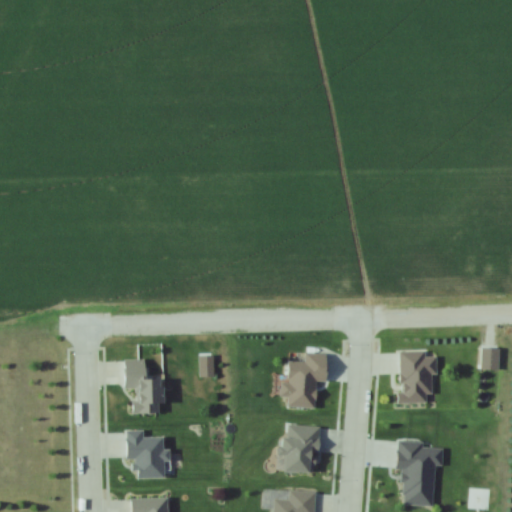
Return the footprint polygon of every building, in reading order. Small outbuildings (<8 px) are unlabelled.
[(511,295),(511,276),(491,276),(491,295),(511,295)] [(435,403),(434,351),(398,351),(399,404),(435,403)] [(287,407),(320,408),(321,368),(322,368),(323,355),(304,355),(303,361),(287,360),(286,383),(281,383),(281,398),(288,398),(287,407)] [(163,375),(145,375),(145,360),(124,360),(125,390),(134,390),(134,415),(160,415),(160,406),(164,406),(163,375)] [(167,511),(168,497),(130,498),(130,511),(167,511)]
